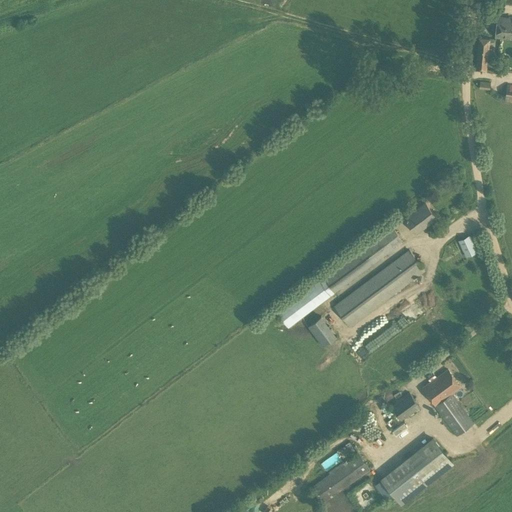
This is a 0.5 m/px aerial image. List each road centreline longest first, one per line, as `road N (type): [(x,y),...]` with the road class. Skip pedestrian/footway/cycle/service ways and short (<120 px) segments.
road 1 (track): [(511,304),(486,211),(466,65)]
road 2 (track): [(227,0),(388,44)]
